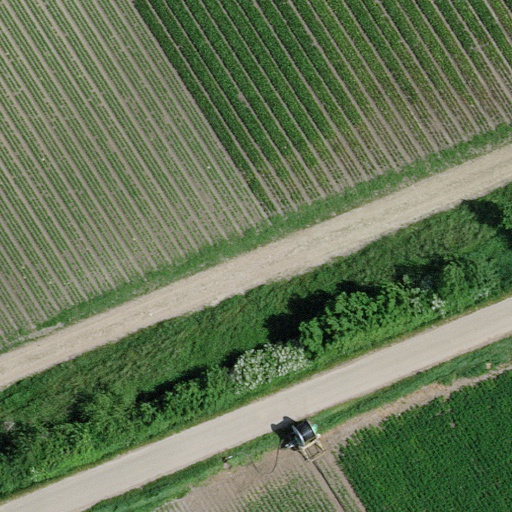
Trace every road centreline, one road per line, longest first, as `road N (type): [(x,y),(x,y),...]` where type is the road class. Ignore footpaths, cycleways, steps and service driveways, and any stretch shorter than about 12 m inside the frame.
road 1 (track): [(511,160),(0,369)]
road 2 (unclassified): [(43,511),(511,318)]
